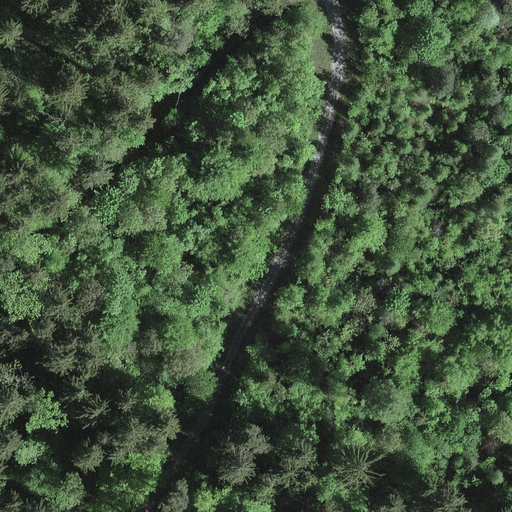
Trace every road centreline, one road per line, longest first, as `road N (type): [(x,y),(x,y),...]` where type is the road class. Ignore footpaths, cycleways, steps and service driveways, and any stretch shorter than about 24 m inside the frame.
road 1 (track): [(161,511),(321,166),(346,40),(338,12),(324,0)]
road 2 (track): [(288,0),(137,125),(0,271)]
